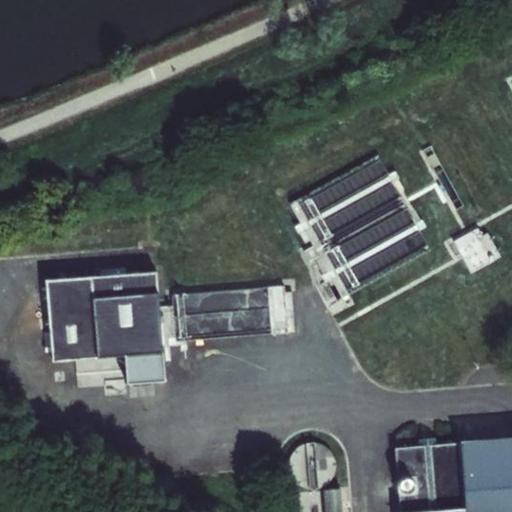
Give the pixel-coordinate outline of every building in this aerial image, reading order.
[(454,241),(470,272),(501,256),(488,232),(482,235),(478,228),(454,241)] [(46,280),(52,360),(98,356),(93,298),(157,293),(155,272),(46,280)] [(93,298),(98,356),(98,357),(162,351),(157,293),(93,298)] [(293,477),(295,480),(297,481),(298,483),(300,484),(303,485),(306,486),(308,487),(312,487),(315,487),(318,486),(321,485),(323,484),(325,482),(328,480),(330,477),(331,475),(333,472),(334,468),(334,465),(334,461),(333,458),(332,455),(330,452),(328,449),(326,447),(324,445),(321,444),(318,443),(315,442),(312,442),(310,442),(307,442),(305,443),(301,444),(299,445),(297,447),(294,449),(293,451),(291,454),(290,456),(289,459),(289,462),(289,466),(289,469),(290,472),(291,474),(293,477)] [(395,448),(400,511),(423,511),(464,509),(459,443),(395,448)]
